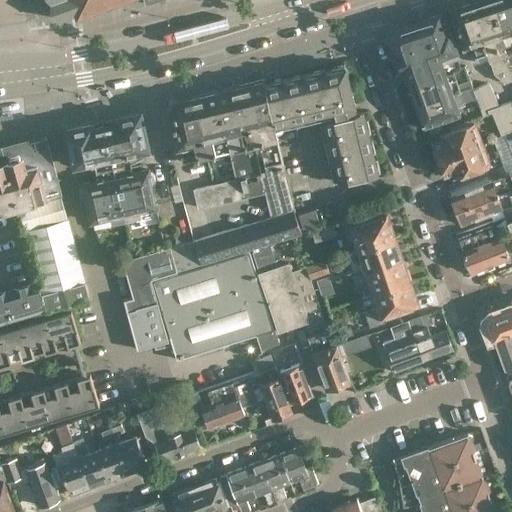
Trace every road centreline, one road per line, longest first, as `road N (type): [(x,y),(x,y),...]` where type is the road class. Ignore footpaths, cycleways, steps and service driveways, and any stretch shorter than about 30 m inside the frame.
road 1 (residential): [(0,386),(113,353),(43,88)]
road 2 (residential): [(353,0),(458,302)]
road 3 (residential): [(66,511),(310,424),(340,433)]
road 4 (secondary): [(43,88),(165,64),(266,20)]
road 5 (secondary): [(266,20),(37,61)]
road 6 (residential): [(340,433),(486,380)]
road 7 (residential): [(340,433),(336,485),(272,511)]
